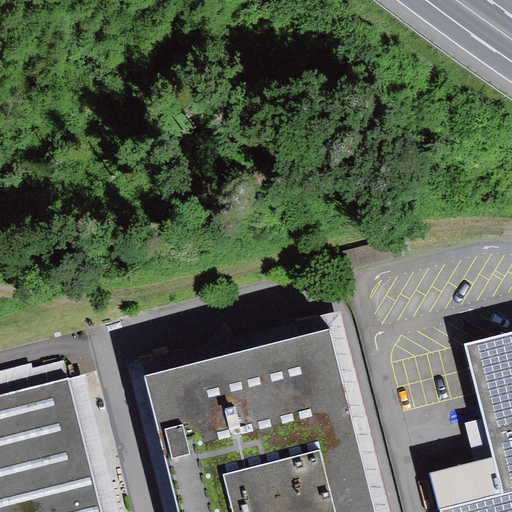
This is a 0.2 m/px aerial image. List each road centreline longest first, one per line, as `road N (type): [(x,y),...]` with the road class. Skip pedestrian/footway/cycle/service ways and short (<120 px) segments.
road 1 (track): [(355,232),(104,293),(0,296)]
road 2 (track): [(355,232),(511,206)]
